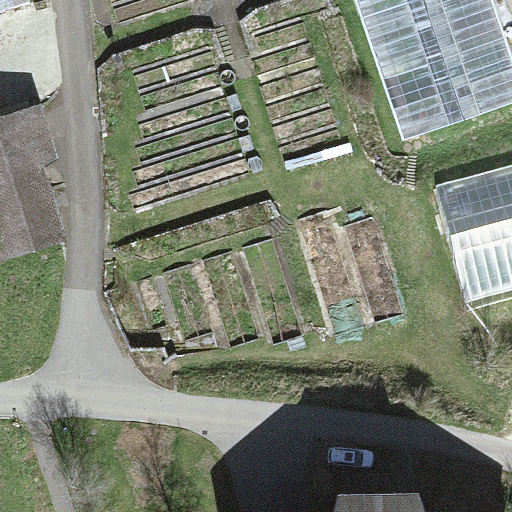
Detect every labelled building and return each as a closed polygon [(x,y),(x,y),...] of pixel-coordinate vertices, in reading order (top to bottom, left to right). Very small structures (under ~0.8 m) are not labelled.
[(28,0),(0,0),(0,11),(29,2),(28,0)] [(511,101),(511,60),(491,0),(353,0),(402,140),(511,101)] [(47,152),(34,111),(0,121),(0,234),(6,252),(57,236),(32,157),(47,152)] [(511,299),(511,170),(433,192),(465,312),(511,299)] [(417,511),(413,495),(364,496),(363,511),(417,511)]
